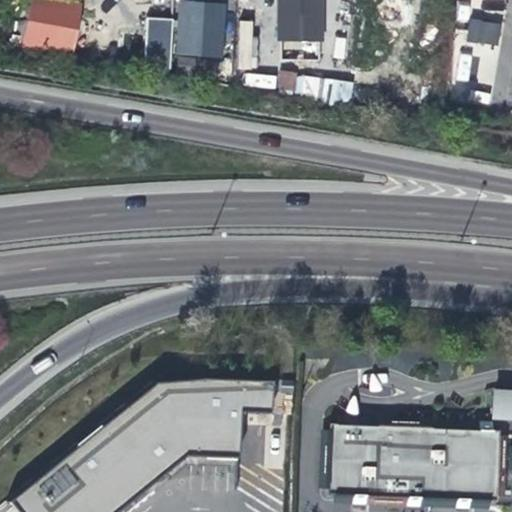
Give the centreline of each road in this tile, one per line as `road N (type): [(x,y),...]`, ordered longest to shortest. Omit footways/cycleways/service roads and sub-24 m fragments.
road 1 (trunk): [(0,390),(89,324),(164,299),(260,284),(511,298)]
road 2 (trunk): [(511,181),(0,91)]
road 3 (trunk): [(511,217),(276,200),(0,223)]
road 4 (trunk): [(0,273),(187,252),(511,266)]
